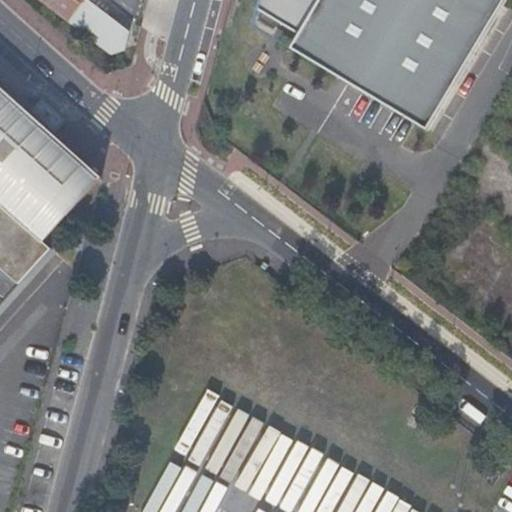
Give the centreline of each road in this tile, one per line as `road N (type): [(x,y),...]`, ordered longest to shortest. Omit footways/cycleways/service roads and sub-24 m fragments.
road 1 (residential): [(254,218),(511,414)]
road 2 (unclassified): [(63,511),(127,272)]
road 3 (residential): [(0,19),(156,149)]
road 4 (residential): [(156,149),(197,0)]
road 5 (residential): [(127,272),(167,237),(212,221),(254,218)]
road 6 (unclassified): [(127,272),(156,149)]
